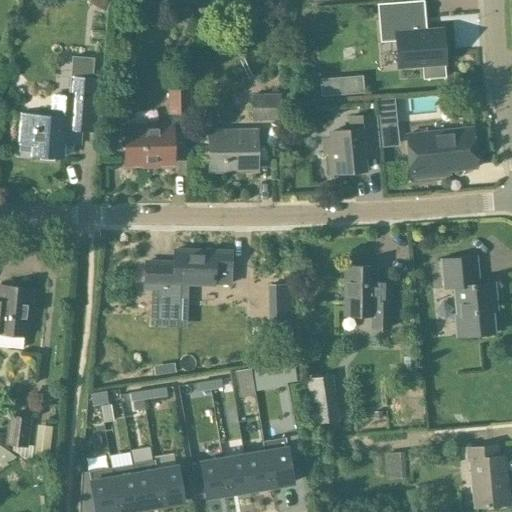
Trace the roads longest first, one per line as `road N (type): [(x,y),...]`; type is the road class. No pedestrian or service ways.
road 1 (residential): [(511,201),(137,220),(0,212)]
road 2 (residential): [(511,120),(488,0)]
